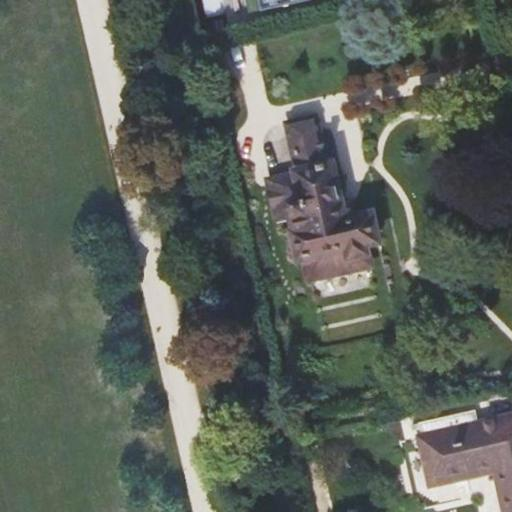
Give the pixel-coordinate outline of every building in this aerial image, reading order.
[(262,0),(264,9),(305,0),(262,0)] [(300,181),(272,187),(269,188),(277,223),(291,220),(299,257),(303,260),(323,256),(325,264),(368,255),(366,246),(377,243),(378,240),(374,219),(370,217),(347,222),(335,169),(332,166),(328,167),(317,117),(287,124),(298,175),(300,181)] [(399,396),(381,400),(385,418),(402,414),(399,396)] [(424,438),(420,439),(431,487),(496,472),(505,511),(511,511),(511,418),(478,426),(475,414),(421,426),(424,438)] [(309,416),(291,420),(295,438),(313,434),(309,416)]
